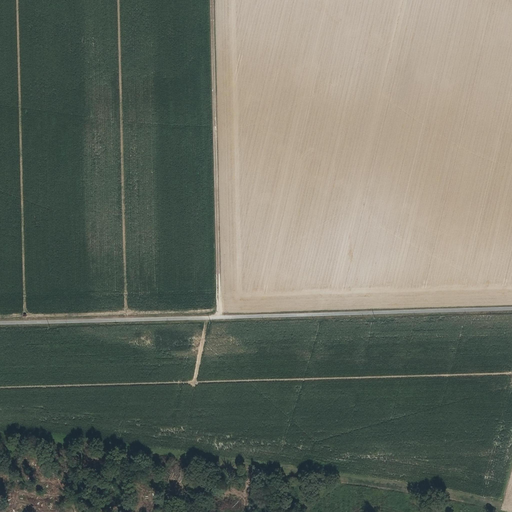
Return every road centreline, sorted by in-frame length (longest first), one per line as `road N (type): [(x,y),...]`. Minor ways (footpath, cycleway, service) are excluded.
road 1 (unclassified): [(0,323),(511,309)]
road 2 (track): [(216,317),(211,0)]
